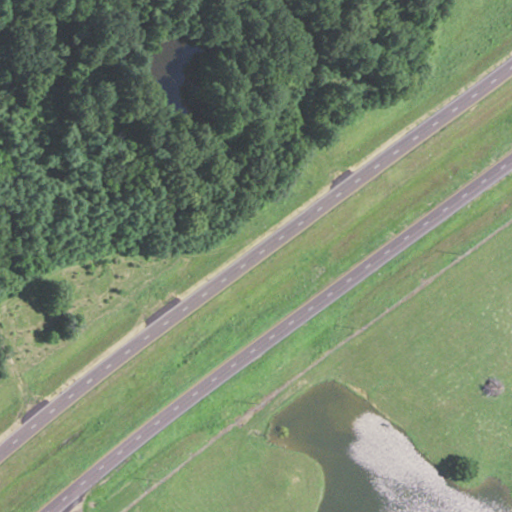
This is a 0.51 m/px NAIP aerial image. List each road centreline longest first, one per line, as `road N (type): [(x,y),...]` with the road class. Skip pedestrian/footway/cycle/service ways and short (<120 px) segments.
road 1 (trunk): [(511,63),(0,452)]
road 2 (trunk): [(44,511),(511,154)]
